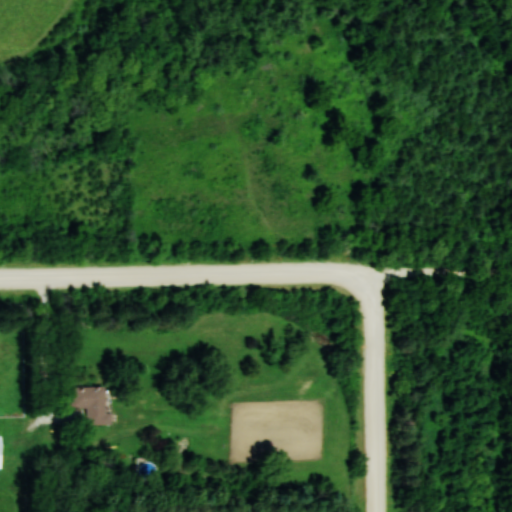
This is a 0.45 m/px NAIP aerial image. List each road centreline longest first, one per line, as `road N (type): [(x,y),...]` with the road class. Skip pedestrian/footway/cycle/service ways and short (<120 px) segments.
road 1 (residential): [(0,279),(372,274)]
road 2 (residential): [(375,511),(372,299)]
